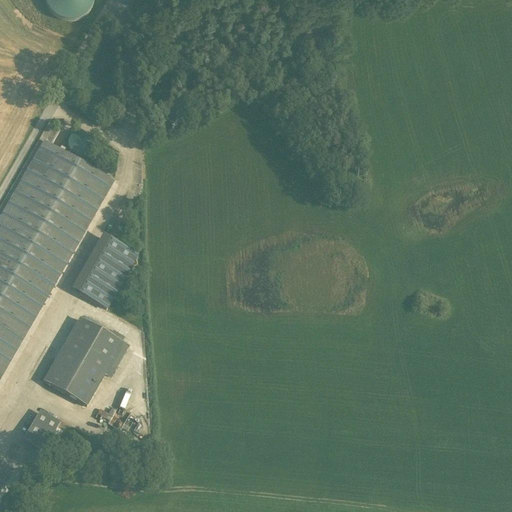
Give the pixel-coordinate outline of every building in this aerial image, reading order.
[(45,0),(46,4),(48,13),(54,20),(61,24),(70,26),(79,24),(87,20),(92,12),(94,4),(94,0),(45,0)] [(74,135),(70,155),(86,158),(90,138),(74,135)] [(44,145),(0,221),(0,380),(113,185),(44,145)] [(110,244),(79,297),(106,312),(136,259),(110,244)] [(80,323),(44,385),(86,409),(122,347),(80,323)] [(111,424),(115,416),(102,410),(98,418),(111,424)] [(58,427),(40,416),(23,445),(41,456),(58,427)] [(0,489),(12,465),(2,460),(0,464),(0,489)]
